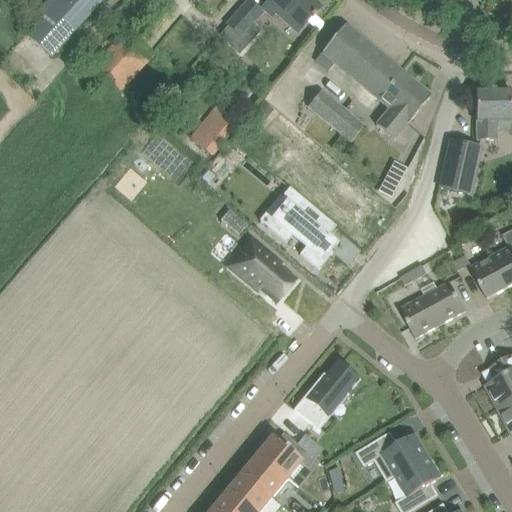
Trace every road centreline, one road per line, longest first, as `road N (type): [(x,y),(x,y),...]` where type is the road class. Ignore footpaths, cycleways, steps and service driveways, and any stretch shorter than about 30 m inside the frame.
road 1 (residential): [(465,48),(422,208),(338,310)]
road 2 (residential): [(338,310),(172,511)]
road 3 (residential): [(442,382),(511,498)]
road 4 (residential): [(442,382),(338,310)]
